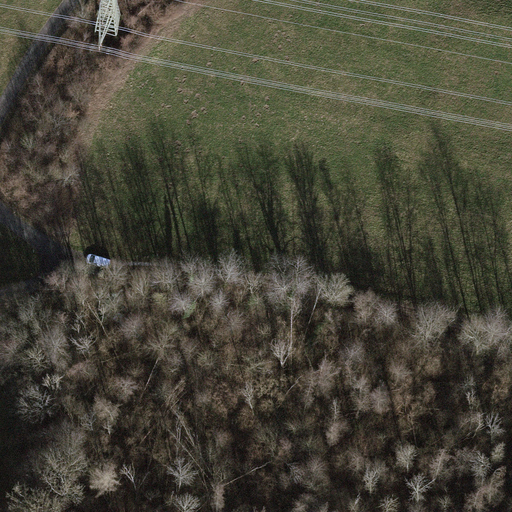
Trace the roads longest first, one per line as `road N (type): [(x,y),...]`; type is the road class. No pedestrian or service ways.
road 1 (track): [(511,334),(285,283),(83,258)]
road 2 (track): [(0,115),(72,0)]
